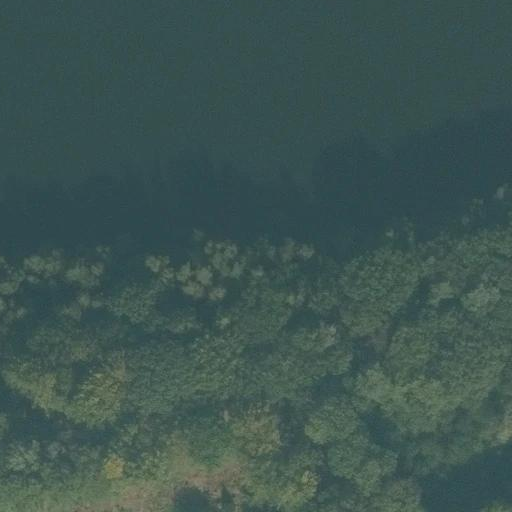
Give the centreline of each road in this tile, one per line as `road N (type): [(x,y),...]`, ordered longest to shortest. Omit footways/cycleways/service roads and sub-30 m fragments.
road 1 (unclassified): [(511,344),(0,474)]
road 2 (track): [(274,402),(302,481),(331,511)]
